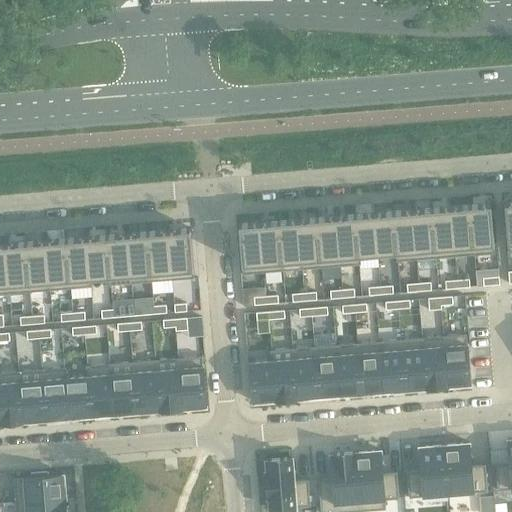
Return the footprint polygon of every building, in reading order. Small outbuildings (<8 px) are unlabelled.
[(491,204),(471,206),(475,255),(495,254),(491,204)] [(471,206),(451,207),(456,257),(475,255),(471,206)] [(451,207),(432,209),(436,258),(456,257),(451,207)] [(432,209),(413,210),(417,260),(436,258),(432,209)] [(413,210),(394,212),(398,262),(417,260),(413,210)] [(394,212),(375,213),(378,254),(396,252),(397,262),(398,262),(394,212)] [(375,213),(356,215),(360,265),(361,265),(360,255),(378,254),(375,213)] [(356,215),(337,217),(341,267),(360,265),(356,215)] [(337,217),(318,218),(322,268),(341,267),(337,217)] [(318,218),(298,220),(303,270),(322,268),(318,218)] [(298,220),(279,221),(283,271),(303,270),(298,220)] [(279,221),(260,223),(264,273),(283,271),(279,221)] [(260,223),(239,225),(244,275),(264,273),(260,223)] [(190,229),(169,231),(172,276),(174,276),(173,271),(194,269),(190,229)] [(169,231),(148,232),(152,282),(154,282),(153,277),(172,276),(169,231)] [(148,232),(128,234),(132,284),(152,282),(148,232)] [(128,234),(108,236),(112,286),(132,284),(128,234)] [(108,236),(87,237),(91,287),(93,287),(92,278),(110,276),(110,286),(112,286),(108,236)] [(87,237),(67,239),(71,289),(91,287),(87,237)] [(67,239),(47,241),(51,291),(71,289),(67,239)] [(47,241),(26,243),(30,293),(51,291),(47,241)] [(26,243),(6,244),(10,294),(30,293),(26,243)] [(6,244),(0,244),(0,295),(10,294),(6,244)] [(499,277),(483,278),(484,286),(500,285),(499,277)] [(470,280),(458,281),(458,289),(470,288),(470,280)] [(458,281),(446,282),(446,290),(458,289),(458,281)] [(431,283),(419,284),(420,292),(432,291),(431,283)] [(419,284),(407,285),(408,293),(420,292),(419,284)] [(393,286),(381,287),(382,295),(394,294),(393,286)] [(381,287),(369,288),(370,296),(382,295),(381,287)] [(355,289),(343,290),(343,298),(355,297),(355,289)] [(343,290),(331,291),(331,299),(343,298),(343,290)] [(317,292),(305,293),(305,302),(317,300),(317,292)] [(305,293),(293,294),(293,303),(305,302),(305,293)] [(278,296),(266,297),(267,305),(279,304),(278,296)] [(266,297),(254,298),(255,306),(267,305),(266,297)] [(453,297),(441,298),(442,306),(453,305),(453,297)] [(441,298),(429,299),(430,311),(442,310),(442,306),(441,298)] [(410,300),(398,302),(399,310),(411,309),(410,300)] [(398,302),(386,303),(387,311),(399,310),(398,302)] [(187,304),(175,305),(175,313),(188,312),(187,304)] [(367,304),(355,305),(356,313),(368,312),(367,304)] [(167,305),(154,307),(155,315),(167,314),(167,305)] [(355,305),(343,306),(343,314),(356,313),(355,305)] [(154,307),(142,307),(143,316),(155,315),(154,307)] [(328,307),(314,309),(314,317),(328,315),(328,307)] [(126,309),(114,310),(114,318),(126,317),(126,309)] [(314,309),(300,310),(300,318),(314,317),(314,309)] [(114,310),(102,311),(102,319),(114,318),(114,310)] [(285,311),(271,312),(271,320),(285,319),(285,311)] [(85,312),(73,313),(74,321),(86,320),(85,312)] [(271,312),(257,313),(257,321),(271,320),(271,312)] [(73,313),(61,314),(62,322),(74,321),(73,313)] [(45,315),(33,316),(33,325),(45,324),(45,315)] [(33,316),(21,317),(21,326),(33,325),(33,316)] [(187,319),(175,320),(176,328),(176,332),(188,331),(187,319)] [(175,320),(163,321),(164,329),(176,328),(175,320)] [(142,322),(130,323),(130,331),(142,330),(142,322)] [(130,323),(118,324),(118,332),(130,331),(130,323)] [(96,326),(84,327),(85,335),(97,334),(96,326)] [(84,327),(72,328),(73,336),(85,335),(84,327)] [(51,330),(39,331),(40,339),(52,338),(51,330)] [(39,331),(27,332),(28,340),(40,339),(39,331)] [(10,333),(0,334),(0,342),(10,341),(10,333)] [(467,335),(444,337),(448,387),(450,387),(450,386),(471,384),(467,335)] [(444,337),(422,338),(427,388),(448,387),(444,337)] [(422,338),(401,340),(405,390),(425,388),(427,388),(422,338)] [(401,340),(379,342),(384,392),(405,390),(401,340)] [(379,342),(358,344),(362,394),(372,393),(384,392),(379,342)] [(358,344),(336,345),(341,395),(352,394),(352,395),(362,394),(358,344)] [(336,345),(315,347),(319,397),(341,395),(336,345)] [(315,347),(293,349),(298,399),(299,399),(319,397),(315,347)] [(293,349),(272,351),(276,401),(298,399),(293,349)] [(271,360),(250,362),(253,402),(275,401),(276,401),(272,351),(271,351),(271,360)] [(202,357),(179,359),(183,409),(184,409),(184,408),(207,406),(202,357)] [(179,359),(156,361),(160,411),(183,409),(179,359)] [(156,361),(133,363),(137,412),(159,410),(159,411),(160,411),(156,361)] [(133,363),(110,364),(115,414),(137,412),(133,363)] [(110,364),(88,366),(92,416),(102,416),(102,415),(115,414),(110,364)] [(66,368),(65,368),(69,418),(82,417),(92,416),(88,366),(86,366),(87,376),(67,378),(66,368)] [(65,368),(42,370),(46,420),(69,418),(65,368)] [(42,370),(20,372),(24,422),(25,422),(46,420),(42,370)] [(20,372),(0,373),(0,411),(1,424),(24,422),(20,372)] [(510,463),(496,465),(498,491),(511,489),(511,439),(508,440),(510,463)] [(470,443),(445,445),(449,495),(488,492),(486,465),(472,466),(470,443)] [(421,471),(407,472),(410,498),(449,495),(445,445),(420,447),(421,471)] [(357,452),(356,452),(361,511),(386,510),(386,500),(399,499),(397,473),(383,474),(381,451),(357,453),(357,452)] [(333,478),(319,479),(321,511),(360,511),(361,511),(356,452),(331,454),(333,478)] [(267,472),(266,472),(268,498),(269,498),(270,510),(311,507),(309,480),(295,481),(293,458),(266,460),(267,472)] [(32,477),(14,479),(16,503),(66,499),(66,497),(64,475),(48,476),(47,472),(31,474),(32,477)] [(199,476),(200,497),(224,495),(223,474),(199,476)] [(67,511),(66,499),(16,503),(17,511),(67,511)]
